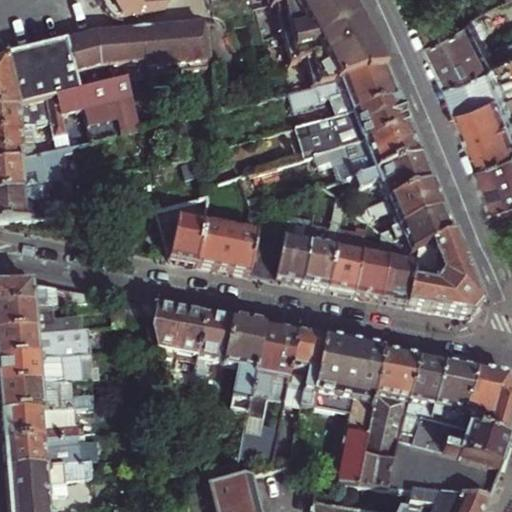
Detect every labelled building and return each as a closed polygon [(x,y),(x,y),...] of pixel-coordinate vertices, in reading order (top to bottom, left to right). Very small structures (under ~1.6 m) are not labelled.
[(96,0),(100,6),(107,13),(112,16),(117,19),(126,21),(177,7),(175,0),(96,0)] [(321,90),(386,74),(360,26),(346,0),(262,0),(264,6),(270,4),(275,3),(291,69),(308,65),(314,63),(321,90)] [(275,3),(270,4),(288,70),(291,69),(275,3)] [(483,18),(477,16),(432,37),(442,56),(453,78),(511,56),(511,40),(488,50),(483,36),(487,34),(488,30),(483,18)] [(90,38),(64,45),(77,95),(125,83),(125,86),(207,75),(201,24),(90,38)] [(0,113),(20,109),(41,103),(46,102),(56,100),(67,152),(72,151),(137,135),(125,86),(125,83),(77,95),(64,45),(56,47),(37,51),(21,55),(0,60),(0,113)] [(511,56),(453,78),(473,132),(483,159),(511,147),(511,56)] [(314,63),(308,65),(315,92),(321,90),(314,63)] [(351,116),(398,103),(394,93),(386,74),(321,90),(315,92),(292,98),(297,113),(345,101),(351,116)] [(0,167),(67,152),(56,100),(46,102),(49,124),(0,135),(0,167)] [(21,117),(20,109),(0,113),(0,135),(49,124),(46,102),(41,103),(42,108),(40,113),(21,117)] [(325,155),(409,132),(406,122),(398,103),(351,116),(303,128),(309,142),(319,139),(325,155)] [(416,149),(409,132),(325,155),(318,158),(322,172),(338,167),(344,184),(356,181),(421,161),(416,149)] [(511,147),(483,159),(486,166),(489,173),(511,163),(511,147)] [(67,152),(0,167),(0,197),(10,197),(12,193),(62,185),(65,185),(61,168),(68,166),(66,158),(73,156),(72,151),(67,152)] [(421,161),(356,181),(360,194),(379,187),(387,204),(432,187),(428,178),(421,161)] [(500,201),(511,196),(511,163),(489,173),(495,188),(500,201)] [(64,199),(62,185),(12,193),(10,197),(0,197),(0,225),(45,222),(44,202),(64,199)] [(439,205),(432,187),(387,204),(367,212),(369,219),(374,217),(376,222),(392,216),(398,232),(442,214),(439,205)] [(196,270),(205,227),(209,208),(206,200),(197,202),(193,220),(194,225),(177,221),(181,206),(154,212),(169,265),(185,268),(196,270)] [(313,231),(301,290),(316,293),(328,295),(340,237),(346,209),(336,202),(329,235),(313,231)] [(449,230),(442,214),(398,232),(382,238),(386,241),(392,246),(407,258),(418,253),(431,248),(452,239),(449,230)] [(345,299),(355,301),(366,246),(369,228),(363,223),(359,241),(340,237),(328,295),(345,299)] [(289,288),(301,290),(313,231),(314,226),(306,224),(304,231),(286,227),(283,243),(275,285),(289,288)] [(220,275),(248,280),(257,237),(205,227),(196,270),(220,275)] [(248,280),(275,285),(283,243),(257,237),(248,280)] [(452,239),(431,248),(439,272),(415,268),(407,311),(471,323),(473,321),(479,314),(481,311),(468,277),(452,239)] [(366,246),(355,301),(371,304),(380,305),(389,262),(392,246),(386,241),(385,245),(381,244),(380,248),(366,246)] [(407,311),(415,268),(418,253),(407,258),(405,266),(389,262),(380,305),(394,308),(407,311)] [(0,312),(46,311),(68,310),(66,295),(52,292),(30,288),(0,289),(0,312)] [(196,363),(204,322),(181,317),(138,309),(147,330),(156,355),(196,363)] [(48,325),(46,311),(0,312),(0,338),(84,334),(83,323),(48,325)] [(219,325),(204,322),(196,363),(191,390),(203,392),(206,375),(203,371),(205,365),(222,368),(230,327),(219,325)] [(250,331),(230,327),(222,368),(221,373),(236,376),(230,405),(250,409),(264,334),(250,331)] [(0,365),(56,362),(91,360),(89,348),(88,334),(84,334),(0,338),(0,365)] [(286,393),(297,340),(284,337),(264,334),(250,409),(247,423),(258,426),(262,405),(283,409),(286,393)] [(314,343),(297,340),(286,393),(301,395),(298,410),(310,412),(323,345),(314,343)] [(348,350),(323,345),(310,412),(348,420),(335,490),(356,492),(383,357),(348,350)] [(402,360),(383,357),(356,492),(386,496),(396,451),(402,426),(418,364),(402,360)] [(57,375),(56,362),(0,365),(0,390),(71,387),(81,386),(80,374),(57,375)] [(434,427),(445,369),(436,367),(418,364),(402,426),(413,428),(415,422),(434,427)] [(473,397),(478,375),(467,373),(445,369),(434,427),(452,431),(459,433),(467,423),(473,397)] [(511,388),(509,381),(478,375),(473,397),(511,407),(511,388)] [(0,418),(77,414),(93,413),(92,399),(73,401),(71,387),(0,390),(0,418)] [(511,407),(473,397),(467,423),(464,440),(507,451),(511,434),(511,407)] [(2,446),(90,439),(90,434),(79,435),(77,414),(0,418),(0,421),(1,436),(2,446)] [(402,426),(396,451),(499,479),(505,459),(507,451),(464,440),(458,439),(451,437),(432,433),(413,428),(402,426)] [(91,445),(90,439),(2,446),(4,465),(5,473),(82,466),(80,446),(91,445)] [(386,496),(417,500),(415,508),(432,511),(431,511),(485,511),(486,510),(495,487),(499,479),(396,451),(386,496)] [(49,511),(49,502),(55,501),(54,491),(67,490),(67,485),(93,482),(92,466),(82,466),(5,473),(8,511),(49,511)] [(213,511),(260,511),(253,481),(235,484),(208,489),(213,511)]
